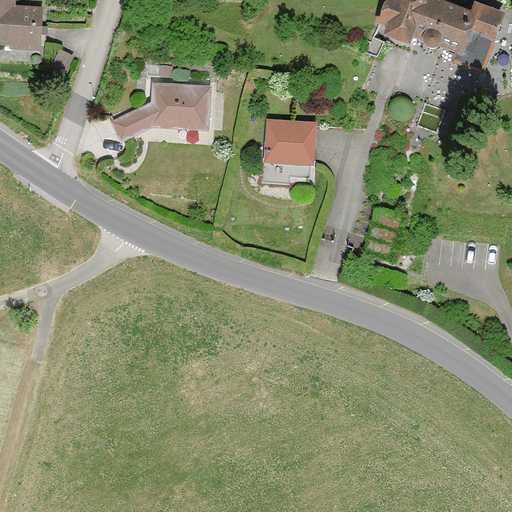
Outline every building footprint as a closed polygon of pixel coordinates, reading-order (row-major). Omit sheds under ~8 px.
[(10,50),(43,51),(43,8),(11,8),(11,0),(0,0),(0,43),(10,43),(10,50)] [(482,73),(501,23),(480,15),(478,20),(428,1),(428,0),(395,0),(393,8),(384,4),(377,24),(388,28),(384,37),(409,46),(413,36),(424,40),(425,37),(427,34),(430,32),(433,31),(437,32),(440,34),(442,37),(442,41),(441,44),(440,47),(458,53),(455,62),(482,73)] [(440,47),(441,44),(442,41),(442,37),(440,34),(437,32),(433,31),(430,32),(427,34),(425,37),(424,40),(425,44),(427,47),(430,49),(433,50),(437,49),(440,47)] [(150,101),(110,121),(122,144),(152,129),(209,129),(210,84),(150,84),(150,101)] [(317,168),(318,120),(263,119),(262,167),(317,168)]
